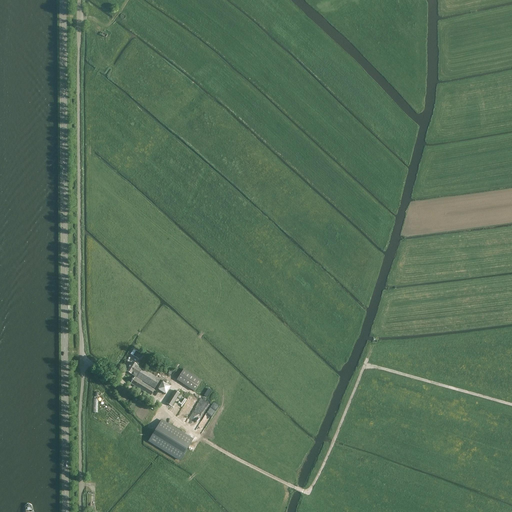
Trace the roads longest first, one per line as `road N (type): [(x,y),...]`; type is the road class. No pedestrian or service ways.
road 1 (track): [(511,405),(363,364),(304,491),(206,443),(120,377),(82,360)]
road 2 (unclassified): [(78,0),(81,511)]
road 3 (tertiary): [(63,0),(66,511)]
